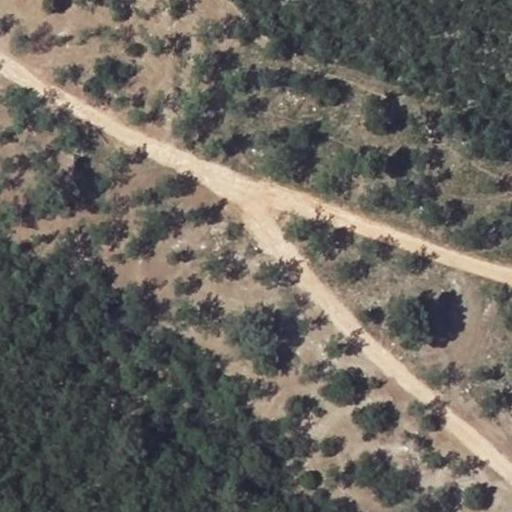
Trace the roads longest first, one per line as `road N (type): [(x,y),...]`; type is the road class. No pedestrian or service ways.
road 1 (track): [(206,177),(339,314),(511,471)]
road 2 (track): [(511,268),(320,202),(206,177)]
road 3 (track): [(0,52),(206,177)]
